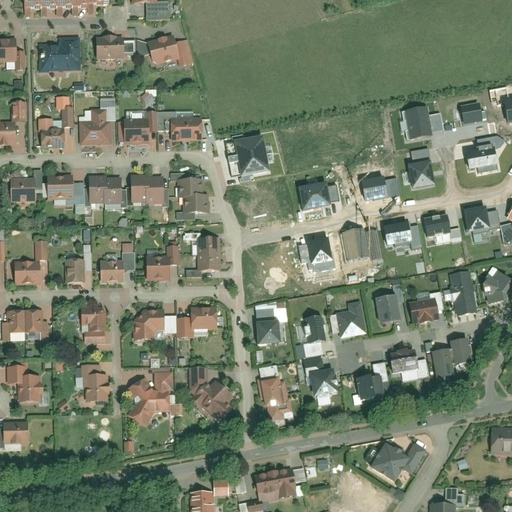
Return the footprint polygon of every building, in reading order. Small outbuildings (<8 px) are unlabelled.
[(38,0),(22,0),(23,12),(38,12),(38,0)] [(54,0),(38,0),(38,12),(54,11),(54,0)] [(70,0),(54,0),(54,11),(70,11),(70,0)] [(86,0),(70,0),(70,11),(86,10),(86,0)] [(102,0),(86,0),(86,10),(102,10),(102,0)] [(156,0),(129,0),(129,8),(156,8),(156,0)] [(144,9),(145,24),(168,24),(168,9),(144,9)] [(95,40),(95,63),(122,62),(122,39),(95,40)] [(177,63),(170,39),(146,46),(152,70),(177,63)] [(38,47),(38,75),(79,75),(79,41),(58,41),(58,47),(38,47)] [(0,65),(15,66),(15,42),(0,42),(0,65)] [(145,47),(134,44),(135,61),(148,59),(145,47)] [(192,67),(185,44),(173,47),(180,71),(192,67)] [(134,56),(134,45),(122,45),(122,56),(134,56)] [(25,73),(24,55),(15,55),(16,73),(25,73)] [(22,83),(13,84),(14,93),(23,92),(22,83)] [(145,95),(139,100),(142,103),(148,98),(145,95)] [(28,122),(28,102),(12,103),(13,122),(16,122),(28,122)] [(476,102),(454,106),(458,126),(480,122),(476,102)] [(511,104),(497,107),(501,128),(511,125),(511,104)] [(424,109),(401,112),(406,142),(430,138),(429,134),(440,132),(438,116),(425,118),(424,109)] [(72,131),(72,110),(61,110),(61,131),(72,131)] [(91,112),(91,125),(77,125),(78,148),(110,148),(110,124),(106,124),(106,112),(91,112)] [(155,136),(154,116),(145,116),(145,136),(155,136)] [(169,116),(155,116),(155,135),(169,134),(169,116)] [(144,121),(122,122),(123,147),(145,146),(144,121)] [(200,121),(169,122),(170,145),(200,144),(200,121)] [(0,122),(0,145),(17,145),(16,122),(13,122),(0,122)] [(40,133),(40,152),(63,152),(63,133),(40,133)] [(235,144),(241,178),(268,173),(262,139),(235,144)] [(489,148),(463,152),(467,172),(493,168),(489,148)] [(413,188),(433,185),(429,164),(410,167),(413,188)] [(43,192),(43,171),(35,171),(35,180),(35,192),(43,192)] [(383,172),(357,177),(361,197),(386,192),(383,172)] [(74,175),(50,176),(50,200),(68,200),(75,199),(74,184),(74,175)] [(148,178),(148,175),(132,175),(133,187),(133,203),(148,202),(148,178)] [(106,179),(106,176),(91,177),(91,189),(92,204),(107,204),(106,179)] [(163,189),(163,177),(148,178),(148,202),(148,205),(164,205),(163,189)] [(122,188),(122,179),(106,179),(107,204),(107,207),(123,206),(122,188)] [(11,180),(11,204),(36,203),(35,192),(35,180),(11,180)] [(190,181),(178,181),(178,197),(183,197),(206,196),(205,181),(190,181)] [(86,189),(86,184),(74,184),(75,199),(68,200),(68,205),(86,205),(86,189)] [(323,185),(294,190),(298,212),(325,208),(324,204),(338,201),(336,186),(323,188),(323,185)] [(209,196),(206,196),(183,197),(184,212),(196,212),(210,211),(209,196)] [(505,222),(500,229),(503,243),(511,241),(511,200),(510,199),(495,215),(505,222)] [(485,207),(458,211),(462,235),(500,229),(499,222),(488,224),(485,207)] [(178,212),(178,220),(196,219),(196,212),(184,212),(178,212)] [(450,215),(423,220),(427,241),(454,236),(450,215)] [(417,221),(378,227),(381,249),(399,246),(409,244),(410,251),(421,249),(417,221)] [(335,238),(341,269),(361,265),(354,234),(335,238)] [(303,243),(309,274),(329,271),(322,239),(303,243)] [(219,274),(219,242),(197,242),(198,275),(219,274)] [(46,263),(46,245),(33,245),(34,263),(46,263)] [(178,269),(178,250),(169,250),(169,260),(168,269),(178,269)] [(134,272),(134,256),(122,256),(123,264),(122,272),(134,272)] [(145,260),(145,284),(168,284),(168,269),(169,260),(145,260)] [(83,274),(83,263),(63,263),(64,286),(83,286),(83,274)] [(39,264),(13,265),(14,288),(39,288),(39,264)] [(123,264),(99,264),(99,286),(122,286),(122,272),(123,264)] [(467,274),(449,277),(451,287),(449,288),(452,301),(454,301),(457,318),(475,315),(467,274)] [(497,274),(494,279),(489,275),(482,281),(485,289),(488,306),(505,303),(504,294),(511,285),(497,274)] [(394,298),(376,301),(381,325),(399,322),(394,298)] [(408,307),(412,325),(437,320),(433,301),(408,307)] [(216,309),(189,310),(190,321),(190,334),(216,333),(216,309)] [(361,311),(329,318),(334,341),(366,334),(361,311)] [(38,313),(23,314),(23,336),(39,336),(39,325),(38,313)] [(163,319),(163,313),(144,313),(133,324),(132,344),(153,344),(153,337),(156,334),(163,334),(163,319)] [(23,314),(7,314),(7,326),(8,336),(23,336),(23,314)] [(104,315),(80,315),(80,328),(86,328),(86,335),(104,336),(104,315)] [(175,318),(163,319),(163,334),(163,337),(175,336),(175,321),(175,318)] [(325,342),(321,318),(304,321),(308,345),(325,342)] [(278,319),(255,321),(257,345),(279,344),(278,319)] [(190,321),(175,321),(175,336),(175,341),(190,341),(190,334),(190,321)] [(47,343),(46,324),(39,325),(39,336),(39,343),(47,343)] [(82,336),(82,347),(104,346),(104,336),(82,336)] [(467,341),(450,344),(455,369),(472,365),(467,341)] [(431,343),(424,345),(426,354),(433,353),(431,343)] [(413,352),(389,356),(392,376),(416,372),(413,352)] [(449,352),(432,355),(437,380),(454,377),(449,352)] [(99,368),(80,368),(80,378),(84,378),(99,378),(99,368)] [(277,368),(258,371),(268,429),(285,426),(283,415),(290,414),(285,384),(280,385),(277,368)] [(25,370),(6,370),(6,388),(16,388),(16,380),(26,379),(25,370)] [(207,371),(188,371),(188,394),(192,402),(206,388),(207,371)] [(336,395),(332,373),(312,377),(316,399),(336,395)] [(173,376),(155,376),(155,396),(167,396),(173,395),(173,376)] [(99,378),(84,378),(84,405),(106,405),(107,378),(99,378)] [(377,378),(356,382),(361,403),(381,399),(381,395),(377,378)] [(40,406),(39,379),(26,379),(16,380),(16,388),(17,406),(40,406)] [(167,406),(167,396),(155,396),(144,380),(127,391),(135,404),(127,419),(145,429),(151,417),(154,415),(168,415),(167,406)] [(206,388),(192,402),(214,427),(228,415),(223,410),(232,402),(214,382),(206,388)] [(63,402),(57,408),(62,414),(69,409),(63,402)] [(180,417),(180,406),(167,406),(168,415),(168,417),(180,417)] [(27,425),(3,425),(3,431),(3,448),(27,447),(27,425)] [(511,427),(493,428),(492,454),(511,454),(511,427)] [(427,450),(416,443),(407,457),(411,459),(405,470),(411,474),(427,450)] [(133,453),(132,444),(124,445),(125,454),(133,453)] [(376,462),(372,468),(396,483),(405,470),(411,459),(407,457),(387,444),(383,451),(376,462)] [(367,457),(376,462),(383,451),(374,445),(367,457)] [(467,458),(458,462),(462,471),(471,467),(467,458)] [(316,471),(328,470),(327,461),(316,461),(316,471)] [(290,470),(252,478),(258,505),(296,498),(290,470)] [(234,494),(244,493),(242,476),(233,476),(234,494)] [(347,490),(361,498),(368,488),(353,479),(347,490)] [(361,498),(367,502),(374,491),(368,488),(361,498)] [(407,494),(399,489),(395,497),(403,501),(407,494)] [(464,506),(464,494),(458,493),(458,489),(448,489),(447,505),(457,506),(464,506)] [(381,511),(389,500),(374,491),(367,502),(362,511),(364,511),(381,511)] [(212,511),(212,495),(191,496),(191,511),(212,511)]
